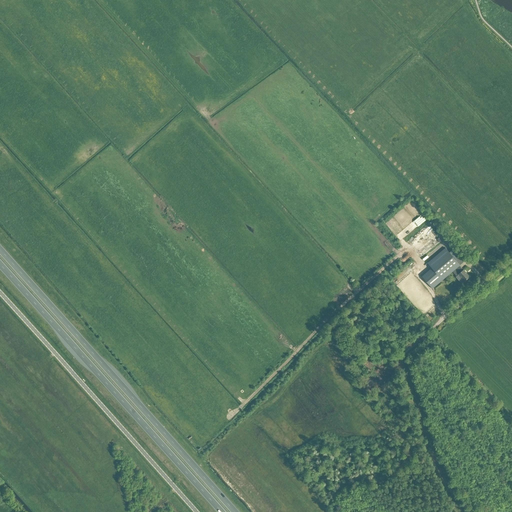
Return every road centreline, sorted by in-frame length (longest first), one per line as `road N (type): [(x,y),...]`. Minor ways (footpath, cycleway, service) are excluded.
road 1 (trunk): [(235,511),(0,248)]
road 2 (trunk): [(0,264),(221,511)]
road 3 (unclassified): [(196,511),(0,292)]
road 4 (track): [(431,330),(400,356),(462,511)]
